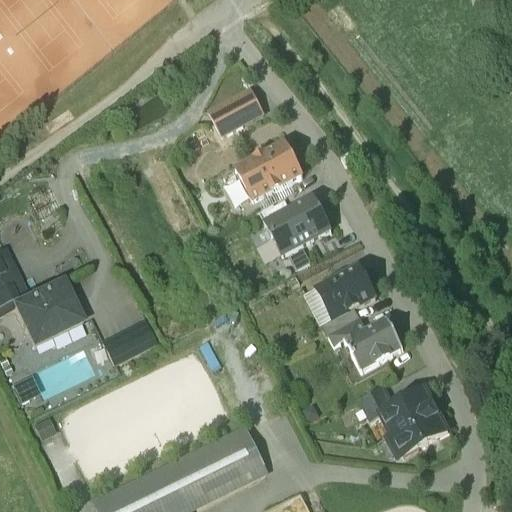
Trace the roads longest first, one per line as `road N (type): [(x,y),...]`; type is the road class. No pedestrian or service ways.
road 1 (residential): [(238,0),(226,10),(322,135),(394,269),(467,428),(474,511)]
road 2 (track): [(226,10),(112,111),(0,179)]
road 3 (unknown): [(475,481),(322,464),(232,511)]
